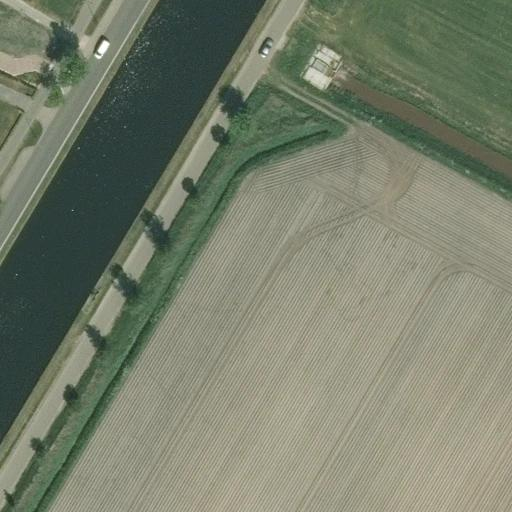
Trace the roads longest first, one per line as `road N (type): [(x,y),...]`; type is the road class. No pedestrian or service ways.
road 1 (unclassified): [(0,493),(295,0)]
road 2 (tertiary): [(0,228),(135,0)]
